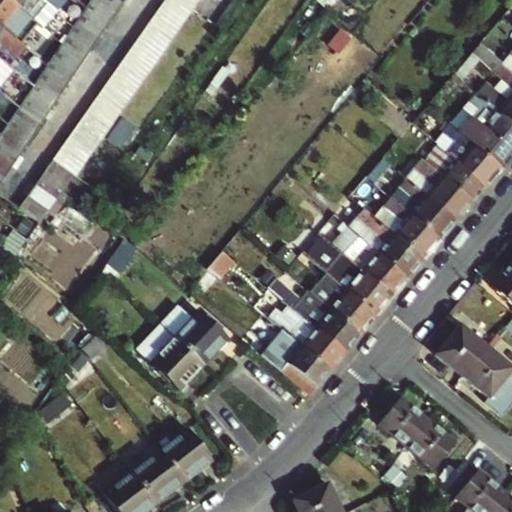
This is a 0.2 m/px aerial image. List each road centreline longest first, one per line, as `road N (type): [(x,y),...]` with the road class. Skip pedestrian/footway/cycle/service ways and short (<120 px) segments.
road 1 (residential): [(383,349),(281,468),(230,511)]
road 2 (residential): [(511,195),(383,349)]
road 3 (residential): [(511,454),(383,349)]
